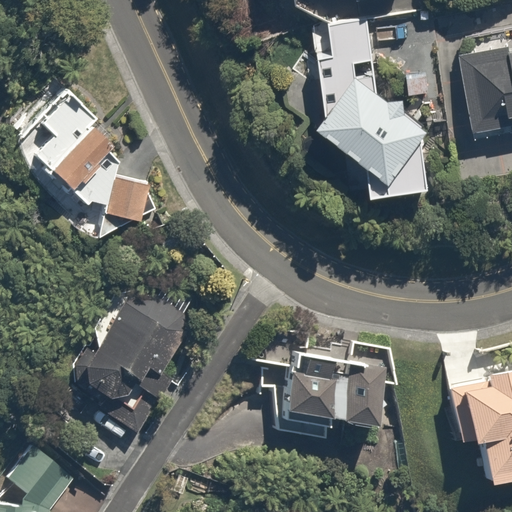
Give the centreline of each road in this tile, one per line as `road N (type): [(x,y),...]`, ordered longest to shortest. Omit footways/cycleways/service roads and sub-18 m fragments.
road 1 (residential): [(281,258),(112,511)]
road 2 (tertiary): [(130,0),(220,196),(281,258)]
road 3 (tertiary): [(281,258),(356,295),(427,307),(511,289)]
